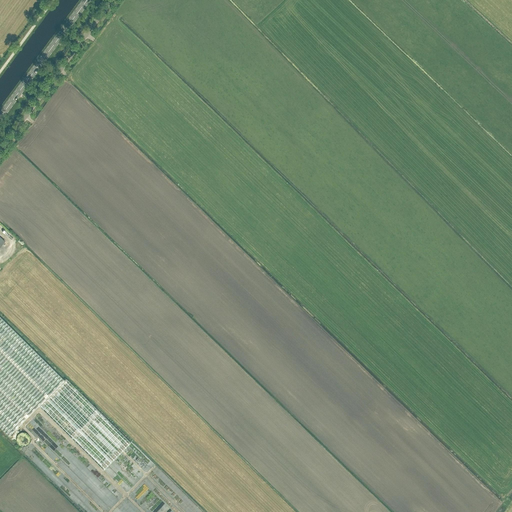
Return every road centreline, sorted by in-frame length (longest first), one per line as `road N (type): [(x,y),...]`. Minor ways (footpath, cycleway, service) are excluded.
road 1 (unclassified): [(0,150),(111,0)]
road 2 (primary): [(0,116),(86,0)]
